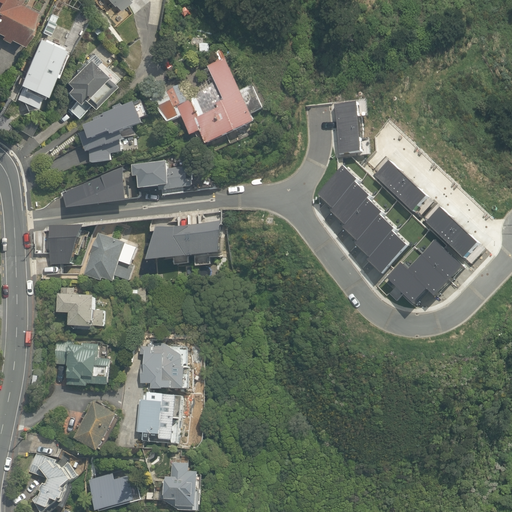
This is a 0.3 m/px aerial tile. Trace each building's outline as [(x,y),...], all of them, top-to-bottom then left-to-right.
[(0,0),(0,2),(4,4),(0,13),(0,34),(5,36),(4,40),(12,44),(13,40),(28,47),(42,17),(18,6),(21,0),(0,0)] [(110,0),(119,10),(129,0),(110,0)] [(41,40),(16,101),(37,110),(44,95),(51,98),(69,52),(41,40)] [(202,132),(208,145),(257,123),(253,114),(265,109),(254,85),(242,91),(223,53),(216,56),(217,58),(215,59),(218,65),(210,68),(216,82),(190,101),(183,85),(167,92),(168,93),(151,100),(169,123),(183,116),(192,136),(202,132)] [(248,63),(253,65),(257,62),(258,58),(255,54),(251,53),(247,55),(246,59),(248,63)] [(66,109),(79,121),(89,111),(83,106),(91,98),(98,105),(112,90),(105,83),(109,80),(90,62),(71,82),(76,87),(68,95),(74,101),(66,109)] [(88,129),(80,133),(89,154),(91,153),(93,162),(113,160),(112,154),(124,152),(122,141),(126,139),(124,132),(146,123),(138,102),(124,108),(123,105),(117,108),(118,110),(97,118),(98,122),(87,126),(88,129)] [(158,138),(160,146),(169,144),(167,135),(158,138)] [(161,188),(162,192),(195,188),(192,167),(171,169),(170,162),(135,166),(137,178),(139,177),(140,189),(143,189),(143,190),(161,188)] [(126,167),(66,192),(72,208),(131,201),(126,167)] [(191,225),(194,257),(224,253),(226,221),(191,225)] [(191,225),(164,228),(152,261),(194,257),(191,225)] [(88,227),(52,226),(52,265),(74,264),(88,227)] [(104,278),(116,282),(118,277),(132,282),(137,266),(134,266),(139,249),(129,245),(129,244),(99,234),(98,239),(96,239),(90,258),(92,258),(86,276),(103,281),(104,278)] [(135,302),(147,302),(147,288),(135,288),(135,302)] [(61,295),(60,313),(72,313),(72,326),(97,327),(98,296),(61,295)] [(115,342),(62,340),(61,367),(76,368),(75,387),(98,388),(98,384),(125,385),(126,361),(115,360),(115,342)] [(153,388),(186,390),(192,382),(192,367),(189,367),(189,348),(153,345),(148,345),(149,347),(142,347),(141,355),(146,355),(145,366),(144,366),(142,383),(154,384),(153,388)] [(145,441),(179,444),(183,396),(149,393),(149,395),(146,395),(145,401),(141,400),(139,432),(142,432),(142,438),(145,438),(145,441)] [(134,424),(106,409),(88,443),(116,457),(134,424)] [(36,476),(53,481),(54,499),(51,508),(62,511),(65,511),(68,506),(71,506),(71,511),(80,511),(81,505),(86,499),(82,495),(90,486),(66,462),(41,456),(36,476)] [(177,506),(200,507),(201,472),(191,472),(192,464),(173,463),(172,477),(167,477),(167,487),(163,487),(162,499),(177,499),(177,506)] [(91,481),(100,511),(137,501),(130,476),(117,480),(115,474),(91,481)]
